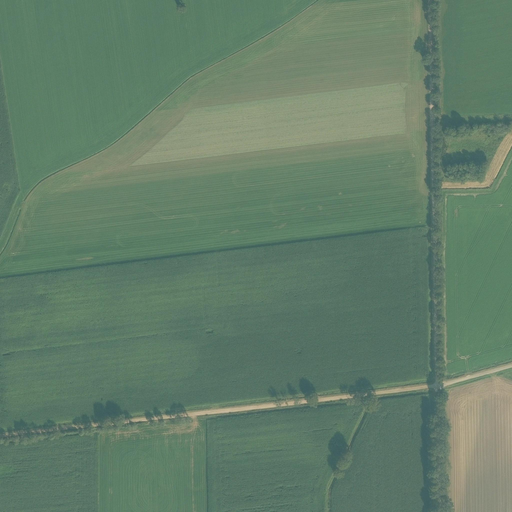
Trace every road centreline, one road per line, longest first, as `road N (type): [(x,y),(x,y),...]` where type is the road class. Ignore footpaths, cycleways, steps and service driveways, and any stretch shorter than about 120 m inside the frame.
road 1 (track): [(0,436),(438,385)]
road 2 (track): [(431,0),(438,385)]
road 3 (unclassified): [(439,511),(438,385),(511,365)]
